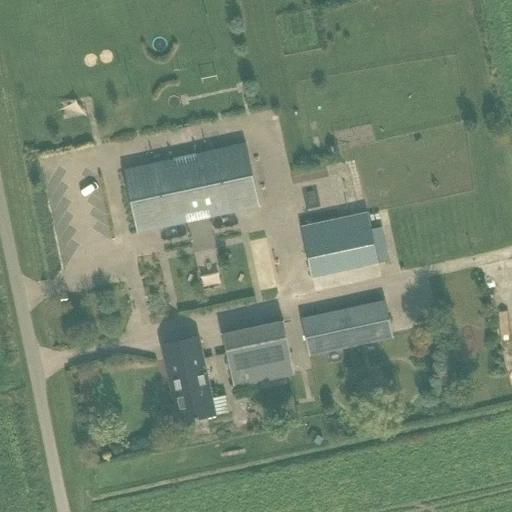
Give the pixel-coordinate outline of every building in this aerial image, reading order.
[(204,162),(168,169),(166,162),(124,171),(137,232),(179,222),(178,215),(214,208),(216,214),(258,206),(245,145),(203,154),(204,162)] [(333,221),(301,228),(306,253),(339,246),(333,221)] [(385,248),(375,250),(378,264),(388,261),(385,248)] [(393,339),(385,302),(301,321),(309,358),(393,339)] [(234,388),(295,376),(283,324),(222,335),(234,388)] [(199,336),(161,344),(172,396),(176,395),(177,401),(169,403),(174,425),(182,423),(216,416),(230,413),(226,395),(213,398),(199,336)]
